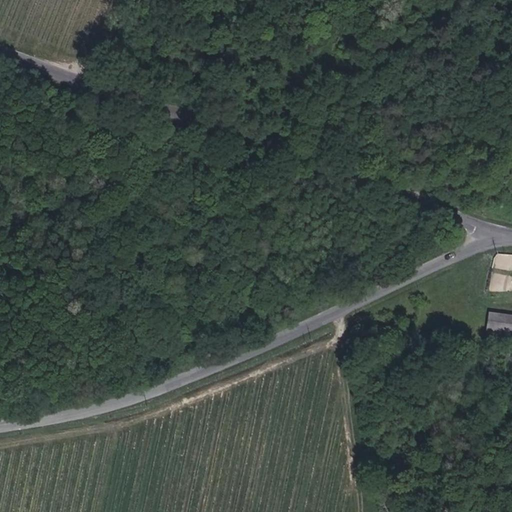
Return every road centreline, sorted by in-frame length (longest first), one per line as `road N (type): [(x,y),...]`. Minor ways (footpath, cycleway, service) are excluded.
road 1 (unclassified): [(508,236),(166,390),(0,429)]
road 2 (unclassified): [(0,44),(508,236)]
